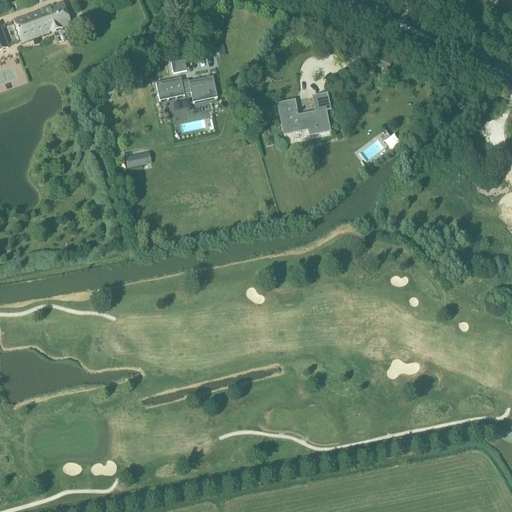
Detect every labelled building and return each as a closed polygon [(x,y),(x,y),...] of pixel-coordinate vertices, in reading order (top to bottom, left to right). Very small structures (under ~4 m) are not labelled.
[(22,44),(70,26),(62,4),(13,21),(22,44)] [(0,51),(8,49),(0,26),(0,51)] [(388,72),(394,59),(379,52),(372,65),(388,72)] [(173,75),(186,72),(184,61),(170,64),(173,75)] [(192,104),(217,99),(212,78),(181,85),(180,79),(155,85),(158,103),(184,97),(184,96),(190,94),(192,104)] [(326,111),(330,110),(327,94),(312,97),(315,112),(298,116),(295,101),(277,104),(284,135),(308,130),(310,136),(330,132),(326,111)] [(126,158),(129,170),(152,165),(149,154),(126,158)]
